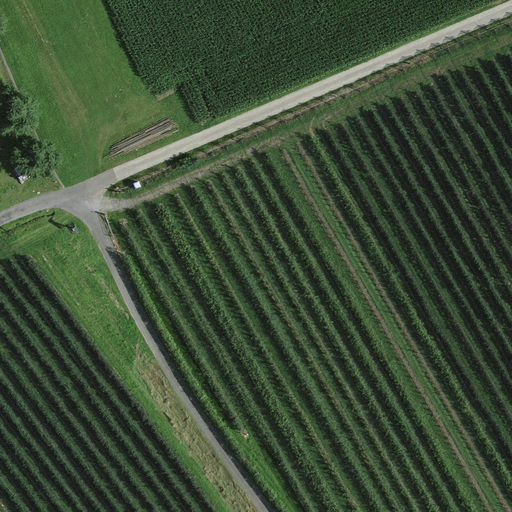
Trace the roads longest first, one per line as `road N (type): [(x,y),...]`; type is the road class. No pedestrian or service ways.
road 1 (residential): [(272,511),(138,336),(79,198)]
road 2 (residential): [(511,8),(285,105)]
road 3 (residential): [(79,198),(285,105)]
